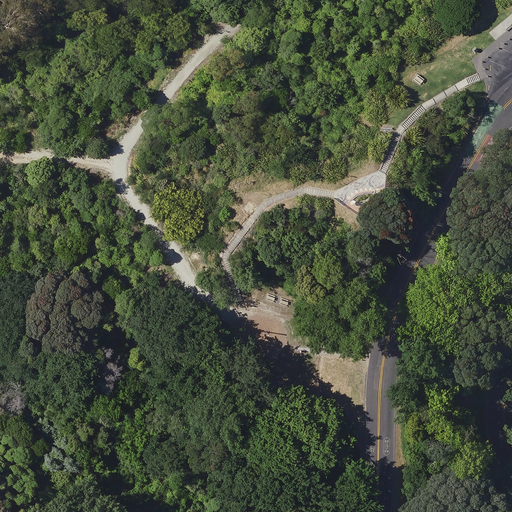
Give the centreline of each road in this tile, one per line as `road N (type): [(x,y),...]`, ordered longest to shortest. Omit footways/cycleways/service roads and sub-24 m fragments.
road 1 (unclassified): [(511,124),(432,243),(391,359),(383,511)]
road 2 (unclassified): [(511,479),(497,410),(511,340)]
